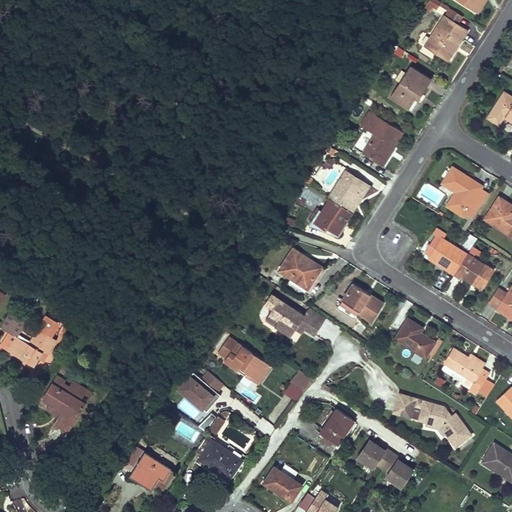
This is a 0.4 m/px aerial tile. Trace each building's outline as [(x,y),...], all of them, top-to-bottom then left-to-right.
[(440,2),(436,0),(429,0),(427,3),(436,8),(440,2)] [(456,0),(474,11),(480,0),(456,0)] [(485,0),(480,0),(474,11),(477,13),(485,0)] [(444,16),(458,25),(463,17),(449,8),(447,10),(444,16)] [(458,25),(444,16),(430,38),(425,45),(448,60),(455,49),(453,48),(455,45),(456,46),(467,30),(458,25)] [(422,43),(425,45),(430,38),(427,36),(422,43)] [(431,79),(410,65),(390,97),(409,109),(415,99),(419,93),(421,95),(431,79)] [(511,97),(504,92),(488,117),(498,124),(503,115),(505,113),(508,114),(506,117),(511,120),(511,97)] [(402,132),(370,111),(361,125),(375,134),(363,153),(379,164),(392,145),(393,146),(402,132)] [(393,146),(392,145),(379,164),(382,166),(394,147),(393,146)] [(335,161),(330,157),(324,165),(330,169),(335,161)] [(452,167),(442,183),(456,192),(447,205),(463,216),(465,213),(473,218),(489,193),(481,187),(479,191),(472,187),(470,189),(467,186),(471,179),(452,167)] [(346,170),(333,190),(337,192),(332,199),(351,212),(356,204),(353,202),(359,191),(356,189),(362,181),(346,170)] [(305,181),(309,184),(313,179),(308,176),(305,181)] [(482,186),(471,179),(467,186),(470,189),(472,187),(479,191),(481,187),(482,186)] [(368,185),(362,181),(356,189),(359,191),(353,202),(356,204),(368,185)] [(511,205),(499,197),(485,218),(511,235),(511,205)] [(332,199),(330,198),(315,223),(326,230),(327,228),(337,234),(351,212),(332,199)] [(435,235),(436,234),(443,239),(447,233),(438,227),(434,234),(435,235)] [(438,259),(456,271),(467,254),(443,239),(436,234),(435,235),(429,244),(430,245),(436,248),(435,251),(433,250),(430,254),(428,257),(436,262),(438,259)] [(436,248),(430,245),(426,251),(430,254),(433,250),(435,251),(436,248)] [(472,247),(468,253),(477,259),(481,253),(472,247)] [(305,256),(293,249),(279,270),(308,288),(319,271),(305,262),(304,263),(301,261),(305,256)] [(456,271),(454,274),(462,278),(463,276),(481,288),(493,269),(477,259),(468,253),(467,254),(456,271)] [(321,267),(305,256),(301,261),(304,263),(305,262),(319,271),(321,267)] [(438,259),(436,262),(454,274),(456,271),(438,259)] [(384,303),(353,283),(336,308),(353,319),(357,312),(372,321),(384,303)] [(511,294),(507,291),(497,307),(502,310),(501,311),(509,316),(510,315),(511,315),(511,294)] [(326,318),(309,307),(303,316),(270,294),(264,304),(272,309),(269,314),(278,320),(275,326),(283,331),(291,336),(296,329),(298,325),(305,329),(315,335),(326,318)] [(259,316),(266,318),(269,307),(263,305),(259,316)] [(59,323),(47,315),(30,344),(17,336),(23,325),(22,317),(11,310),(1,327),(8,332),(16,337),(8,350),(33,366),(42,352),(46,355),(55,339),(51,337),(59,323)] [(224,316),(218,312),(215,317),(221,321),(224,316)] [(278,320),(269,314),(265,320),(275,326),(278,320)] [(76,323),(67,318),(63,324),(71,330),(76,323)] [(423,328),(408,318),(396,337),(425,356),(435,341),(423,334),(422,335),(419,333),(420,332),(423,328)] [(305,329),(298,325),(296,329),(302,333),(305,329)] [(267,363),(229,336),(218,352),(226,358),(224,361),(238,370),(240,368),(256,379),(267,363)] [(204,343),(200,340),(194,349),(198,352),(204,343)] [(483,366),(454,348),(445,363),(467,377),(474,381),(469,388),(469,389),(475,393),(478,389),(477,389),(484,378),(484,379),(485,378),(488,373),(482,369),(483,366)] [(271,366),(267,363),(256,379),(240,368),(238,370),(258,384),(271,366)] [(311,378),(299,369),(291,381),(304,390),(307,386),(311,378)] [(188,372),(175,388),(204,412),(226,386),(207,370),(198,380),(188,372)] [(57,375),(52,383),(60,388),(63,383),(64,383),(65,381),(57,375)] [(474,381),(467,377),(462,384),(469,388),(474,381)] [(487,395),(494,384),(485,378),(484,379),(484,378),(477,389),(478,389),(487,395)] [(87,390),(73,381),(70,387),(64,383),(63,383),(60,388),(52,383),(42,399),(50,403),(46,409),(55,414),(57,411),(60,413),(58,416),(54,423),(68,431),(78,415),(78,413),(81,408),(83,407),(86,403),(81,400),(87,390)] [(511,387),(511,386),(497,399),(511,416),(511,387)] [(92,393),(87,390),(81,400),(86,403),(92,393)] [(415,401),(416,398),(399,393),(393,412),(410,417),(415,401)] [(451,415),(444,406),(424,400),(423,404),(419,420),(427,422),(427,419),(439,423),(446,433),(445,433),(454,447),(471,435),(458,418),(456,419),(453,414),(451,415)] [(337,444),(354,420),(352,418),(337,408),(320,432),(324,435),(332,441),(337,444)] [(225,420),(218,416),(209,429),(216,433),(225,420)] [(446,433),(439,423),(427,419),(427,422),(426,425),(438,428),(443,435),(445,433),(446,433)] [(200,459),(228,479),(241,460),(213,441),(215,437),(208,433),(195,451),(202,456),(200,459)] [(332,441),(324,435),(321,439),(330,444),(332,441)] [(488,438),(476,458),(510,480),(511,476),(511,456),(502,450),(503,448),(488,438)] [(382,468),(392,452),(385,448),(384,450),(378,446),(369,440),(357,458),(373,468),(376,464),(382,468)] [(171,468),(135,446),(121,469),(152,488),(155,484),(163,489),(167,482),(164,480),(171,468)] [(511,453),(503,448),(502,450),(511,456),(511,453)] [(402,487),(414,469),(405,463),(398,459),(400,457),(392,452),(382,468),(389,472),(386,477),(402,487)] [(285,464),(281,471),(293,479),(297,472),(285,464)] [(281,471),(275,467),(264,483),(291,501),(297,492),(295,491),(300,484),(293,479),(281,471)] [(174,471),(171,468),(164,480),(167,482),(174,471)] [(306,511),(336,511),(340,506),(319,490),(306,511)] [(95,498),(89,509),(93,511),(95,511),(101,499),(95,498)]
